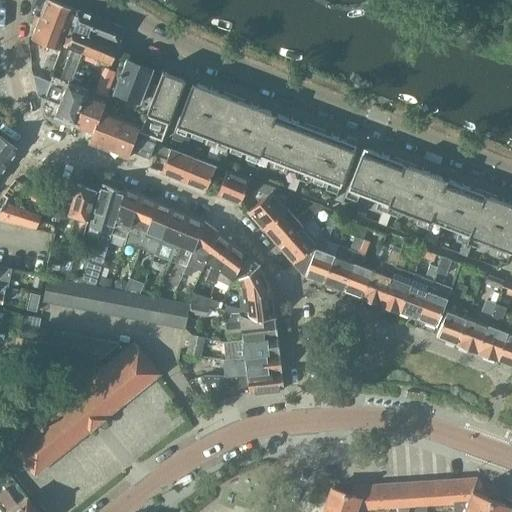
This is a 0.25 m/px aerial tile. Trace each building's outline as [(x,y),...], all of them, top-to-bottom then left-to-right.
[(62,46),(76,10),(50,0),(45,3),(39,18),(35,17),(32,25),(36,27),(31,39),(41,43),(40,47),(44,49),(46,45),(56,49),(53,56),(49,54),(44,66),(53,70),(62,46)] [(62,46),(72,50),(67,63),(76,67),(81,54),(80,53),(95,17),(76,10),(62,46)] [(80,53),(81,54),(111,66),(125,29),(95,17),(80,53)] [(113,95),(146,109),(156,86),(147,82),(152,70),(127,60),(113,95)] [(85,72),(75,68),(70,83),(80,87),(85,72)] [(163,71),(139,133),(162,141),(185,80),(163,71)] [(73,127),(74,128),(88,90),(80,87),(70,83),(67,82),(67,83),(52,77),(44,99),(43,104),(43,107),(44,111),(46,114),(48,116),(50,118),(53,120),(73,127),(71,131),(72,131),(73,127)] [(214,139),(218,140),(235,97),(224,93),(223,94),(217,92),(218,90),(211,88),(210,89),(192,83),(177,124),(214,139)] [(74,128),(86,132),(89,141),(88,144),(127,159),(140,126),(102,111),(107,98),(88,90),(74,128)] [(222,142),(258,156),(274,114),(258,108),(258,106),(251,103),(250,105),(245,103),(245,101),(235,97),(218,140),(222,142)] [(291,120),(274,114),(258,156),(295,170),(299,171),(315,128),(305,124),(304,125),(298,123),(299,121),(292,118),(291,120)] [(299,171),(303,173),(340,187),(356,145),(338,138),(339,136),(332,134),(331,136),(325,133),(326,132),(315,128),(299,171)] [(0,160),(7,165),(18,150),(0,137),(0,160)] [(141,138),(135,154),(149,159),(155,144),(141,138)] [(207,157),(215,160),(222,142),(218,140),(214,139),(207,157)] [(161,173),(183,182),(193,157),(159,144),(155,155),(166,159),(161,173)] [(385,204),(389,206),(406,162),(395,158),(395,160),(389,157),(389,156),(382,153),(381,155),(364,148),(348,190),(385,204)] [(183,182),(206,191),(216,166),(193,157),(183,182)] [(416,166),(406,162),(389,206),(393,207),(430,221),(446,179),(429,173),(430,171),(422,168),(422,170),(416,168),(416,166)] [(227,170),(217,196),(240,205),(250,179),(227,170)] [(288,188),(296,191),(303,173),(299,171),(295,170),(288,188)] [(430,221),(466,235),(470,236),(487,193),(476,189),(475,191),(469,188),(470,186),(463,184),(462,186),(446,179),(430,221)] [(82,239),(96,191),(77,184),(75,192),(71,205),(68,215),(75,217),(70,236),(82,239)] [(83,284),(95,287),(102,265),(112,233),(123,192),(102,184),(90,225),(101,230),(92,262),(88,261),(81,284),(83,284)] [(68,190),(54,185),(49,196),(64,202),(68,190)] [(112,233),(126,238),(141,195),(124,188),(123,192),(112,233)] [(263,230),(287,208),(272,191),(248,213),(263,230)] [(47,203),(42,201),(43,201),(24,193),(19,204),(7,199),(0,209),(0,220),(52,233),(54,227),(39,221),(47,203)] [(470,236),(474,238),(511,252),(511,250),(511,204),(510,204),(510,202),(503,199),(502,201),(496,199),(497,197),(487,193),(470,236)] [(126,238),(124,243),(140,249),(157,202),(141,195),(126,238)] [(173,208),(157,202),(140,249),(147,251),(156,255),(173,208)] [(378,223),(386,226),(393,207),(389,206),(385,204),(378,223)] [(156,255),(171,261),(188,214),(173,208),(156,255)] [(263,230),(279,247),(302,225),(316,213),(311,208),(298,220),(287,208),(263,230)] [(171,261),(186,267),(194,251),(204,221),(188,214),(171,261)] [(183,273),(187,274),(192,276),(195,268),(203,272),(207,261),(217,231),(204,221),(194,251),(186,267),(183,273)] [(279,247),(294,264),(305,276),(318,242),(302,225),(279,247)] [(205,282),(213,287),(215,280),(231,241),(217,231),(207,261),(213,266),(205,282)] [(459,254),(467,257),(474,238),(470,236),(466,235),(459,254)] [(324,283),(343,290),(362,240),(358,238),(353,240),(345,260),(335,256),(324,283)] [(305,276),(324,283),(335,256),(323,252),(327,241),(319,239),(318,242),(305,276)] [(343,290),(362,297),(372,270),(360,266),(368,246),(364,245),(365,241),(362,240),(343,290)] [(231,241),(215,280),(221,284),(223,281),(231,284),(245,253),(231,241)] [(391,250),(382,274),(372,270),(362,297),(380,305),(400,253),(391,250)] [(50,251),(45,275),(61,279),(66,254),(50,251)] [(259,266),(245,253),(233,281),(236,283),(238,279),(241,290),(242,297),(272,295),(272,291),(259,266)] [(399,312),(409,285),(414,274),(402,269),(407,256),(400,253),(394,268),(380,305),(399,312)] [(427,270),(424,278),(414,274),(409,285),(399,312),(418,319),(432,282),(435,273),(437,267),(429,264),(427,270)] [(0,286),(8,288),(12,269),(0,266),(0,286)] [(55,304),(60,280),(48,277),(43,301),(55,304)] [(459,279),(453,295),(462,298),(468,283),(459,279)] [(67,306),(71,282),(60,280),(55,304),(67,306)] [(129,281),(125,292),(130,293),(141,295),(144,287),(129,281)] [(79,308),(83,284),(81,284),(71,282),(67,306),(79,308)] [(432,282),(418,319),(437,326),(447,299),(436,295),(440,285),(432,282)] [(477,353),(497,361),(508,334),(496,329),(503,310),(501,310),(506,298),(511,300),(511,284),(504,282),(495,305),(477,353)] [(90,310),(95,287),(83,284),(79,308),(90,310)] [(102,313),(107,289),(95,287),(90,310),(102,313)] [(114,315),(119,291),(107,289),(102,313),(114,315)] [(126,317),(130,293),(125,292),(119,291),(114,315),(126,317)] [(40,295),(31,293),(27,310),(31,311),(36,312),(40,295)] [(138,319),(142,296),(141,295),(130,293),(126,317),(138,319)] [(256,319),(275,319),(272,295),(242,297),(243,308),(239,308),(238,313),(248,315),(248,316),(256,319)] [(149,322),(154,298),(142,296),(138,319),(149,322)] [(437,337),(457,345),(467,318),(456,314),(461,301),(452,297),(437,337)] [(161,324),(166,300),(154,298),(149,322),(161,324)] [(173,326),(178,302),(166,300),(161,324),(173,326)] [(216,304),(207,300),(204,310),(213,315),(216,304)] [(185,329),(189,305),(178,302),(173,326),(185,329)] [(457,345),(477,353),(495,305),(486,302),(478,322),(467,318),(457,345)] [(277,337),(275,319),(256,319),(248,316),(248,315),(238,313),(224,310),(226,324),(227,334),(242,332),(243,340),(277,337)] [(35,352),(45,354),(49,331),(39,329),(37,341),(35,352)] [(45,354),(55,356),(59,332),(49,331),(45,354)] [(55,356),(65,358),(69,334),(59,332),(55,356)] [(65,358),(75,359),(78,336),(69,334),(65,358)] [(511,335),(508,334),(497,361),(511,366),(511,335)] [(203,338),(192,335),(187,353),(187,354),(196,356),(200,357),(204,338),(203,338)] [(78,336),(75,359),(84,361),(88,338),(78,336)] [(223,343),(225,360),(230,360),(245,358),(279,354),(277,337),(243,340),(228,342),(223,343)] [(24,338),(19,361),(33,364),(35,352),(37,341),(24,338)] [(88,338),(84,361),(95,363),(121,344),(88,338)] [(16,431),(24,440),(13,449),(34,475),(159,374),(134,343),(78,389),(74,383),(51,402),(55,407),(39,420),(35,415),(16,431)] [(230,377),(247,375),(281,372),(279,354),(245,358),(230,360),(225,360),(212,358),(211,368),(226,370),(226,371),(229,371),(230,377)] [(283,389),(281,372),(247,375),(230,377),(205,376),(210,396),(248,385),(249,394),(283,389)] [(448,480),(450,504),(453,504),(467,503),(472,492),(485,497),(486,496),(476,479),(448,480)] [(435,481),(437,505),(450,504),(448,480),(435,481)] [(422,482),(423,506),(426,506),(437,505),(435,481),(422,482)] [(422,482),(409,483),(410,507),(417,507),(423,506),(422,482)] [(410,507),(409,483),(396,484),(397,508),(410,507)] [(397,508),(396,484),(382,485),(384,509),(397,508)] [(384,509),(382,485),(354,487),(351,496),(360,499),(356,511),(384,509)] [(331,489),(323,511),(326,511),(355,511),(356,511),(360,499),(351,496),(331,489)] [(472,492),(467,503),(453,504),(454,511),(455,511),(507,511),(509,506),(489,499),(485,497),(472,492)] [(38,511),(27,497),(9,511),(38,511)]
